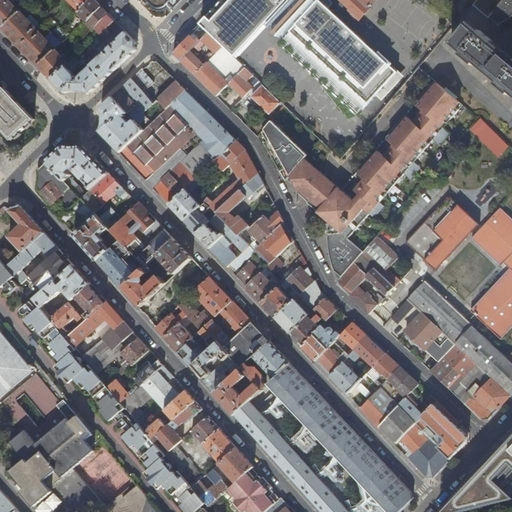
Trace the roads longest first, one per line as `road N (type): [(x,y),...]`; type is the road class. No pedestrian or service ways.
road 1 (residential): [(148,49),(247,132),(328,293),(496,442)]
road 2 (residential): [(441,502),(76,119)]
road 3 (residential): [(16,179),(287,485)]
road 4 (residential): [(0,310),(174,511)]
